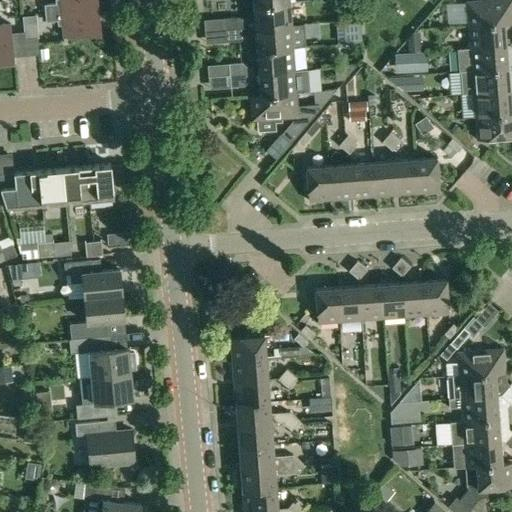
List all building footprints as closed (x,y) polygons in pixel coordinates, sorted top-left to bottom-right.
[(42,4),(43,13),(96,7),(95,0),(53,0),(54,2),(42,4)] [(485,0),(466,2),(468,25),(511,21),(511,7),(511,0),(485,0)] [(254,18),(254,27),(254,28),(290,25),(288,2),(253,5),(254,18)] [(96,7),(43,13),(44,21),(54,21),(55,25),(60,25),(61,37),(99,33),(96,7)] [(238,17),(225,18),(226,30),(228,29),(233,35),(245,22),(251,28),(254,27),(254,18),(241,19),(238,17)] [(511,21),(468,25),(469,47),(505,45),(503,23),(511,21)] [(228,29),(226,30),(227,41),(240,40),(251,28),(245,22),(233,35),(228,29)] [(303,23),(290,25),(254,28),(256,49),(292,47),(305,46),(303,23)] [(360,23),(344,25),(345,42),(362,41),(360,23)] [(0,63),(14,62),(13,57),(39,54),(36,31),(11,34),(10,24),(0,25),(0,63)] [(413,31),(407,38),(408,51),(420,50),(419,31),(413,31)] [(505,45),(469,47),(457,48),(459,71),(471,70),(507,67),(505,45)] [(256,49),(258,73),(294,70),(292,47),(256,49)] [(404,69),(404,55),(395,56),(395,70),(404,69)] [(242,62),(228,63),(229,75),(231,75),(237,81),(248,68),(242,62)] [(344,71),(348,75),(357,65),(356,65),(343,66),(344,71)] [(471,70),(473,93),(509,90),(507,67),(471,70)] [(231,75),(229,75),(230,87),(243,85),(254,73),(248,68),(237,81),(231,75)] [(294,70),(258,73),(260,95),(250,95),(250,97),(296,93),(294,70)] [(415,78),(397,79),(397,81),(405,88),(415,87),(415,78)] [(296,93),(250,97),(251,120),(292,117),(292,122),(281,135),(290,143),(335,90),(313,91),(314,105),(297,106),(296,93)] [(509,90),(473,93),(475,116),(485,115),(511,112),(510,112),(509,90)] [(366,102),(348,104),(348,112),(365,111),(367,111),(366,102)] [(365,111),(348,112),(349,121),(365,120),(365,111)] [(511,112),(485,115),(475,116),(477,139),(511,135),(511,112)] [(422,134),(432,127),(426,117),(415,123),(422,134)] [(314,121),(305,131),(310,135),(319,125),(314,121)] [(452,132),(468,145),(472,140),(457,126),(452,132)] [(305,131),(297,141),(302,145),(310,135),(305,131)] [(390,131),(386,136),(396,145),(400,140),(390,131)] [(343,140),(353,148),(357,143),(347,135),(343,140)] [(381,141),(392,150),(396,145),(386,136),(381,141)] [(461,146),(451,138),(447,142),(458,150),(461,146)] [(338,145),(348,153),(353,148),(343,140),(338,145)] [(9,153),(0,154),(0,186),(7,210),(39,207),(36,171),(11,173),(9,153)] [(436,157),(414,159),(416,192),(438,191),(436,157)] [(414,159),(392,160),(395,194),(416,192),(414,159)] [(392,160),(371,162),(374,195),(395,194),(392,160)] [(371,162),(350,163),(352,197),(374,195),(371,162)] [(107,164),(83,166),(86,203),(112,201),(110,184),(125,182),(123,163),(107,165),(107,164)] [(350,163),(328,165),(330,199),(352,197),(350,163)] [(330,199),(328,165),(306,167),(309,200),(330,199)] [(83,166),(60,169),(63,205),(86,203),(83,166)] [(63,205),(60,169),(36,171),(39,207),(63,205)] [(130,232),(120,233),(121,244),(131,243),(130,232)] [(25,246),(20,246),(23,259),(39,257),(37,243),(43,242),(45,242),(44,233),(35,234),(35,236),(24,238),(25,246)] [(101,240),(90,242),(92,256),(102,255),(101,240)] [(45,242),(43,242),(44,256),(55,255),(53,241),(45,242)] [(400,257),(396,262),(406,271),(410,266),(400,257)] [(70,283),(81,282),(82,297),(121,293),(119,269),(91,272),(90,259),(62,262),(63,274),(70,274),(70,283)] [(356,260),(352,265),(362,274),(366,269),(356,260)] [(402,276),(406,271),(396,262),(391,267),(402,276)] [(362,274),(352,265),(348,270),(358,279),(362,274)] [(29,267),(16,269),(17,280),(31,278),(29,267)] [(445,279),(424,281),(426,314),(448,312),(445,279)] [(424,281),(402,282),(404,315),(426,314),(424,281)] [(402,282),(380,284),(383,317),(404,315),(402,282)] [(380,284),(359,285),(361,319),(383,317),(380,284)] [(337,287),(340,321),(361,319),(359,285),(337,287)] [(340,321),(337,287),(315,289),(318,322),(340,321)] [(85,322),(69,324),(71,339),(97,336),(100,336),(107,335),(105,320),(124,318),(121,293),(82,297),(85,322)] [(225,306),(231,313),(242,305),(236,297),(225,306)] [(444,333),(448,337),(457,327),(452,323),(444,333)] [(300,330),(310,338),(314,333),(304,324),(300,330)] [(450,343),(456,348),(469,332),(463,327),(450,343)] [(24,328),(15,331),(18,343),(27,341),(24,328)] [(293,337),(301,344),(303,346),(304,345),(307,341),(297,333),(293,337)] [(71,339),(68,339),(69,353),(88,352),(90,377),(129,373),(126,348),(109,350),(107,335),(100,336),(97,336),(71,339)] [(230,339),(232,360),(265,358),(264,336),(230,339)] [(299,346),(279,347),(280,355),(300,354),(299,346)] [(456,352),(458,376),(494,373),(505,372),(503,348),(456,352)] [(232,360),(234,382),(267,379),(265,358),(232,360)] [(11,366),(0,366),(0,383),(13,381),(11,366)] [(283,383),(291,373),(286,368),(278,378),(283,383)] [(92,403),(74,404),(75,418),(117,414),(115,401),(132,399),(129,373),(90,377),(92,403)] [(283,383),(288,387),(296,377),(291,373),(283,383)] [(400,391),(399,373),(388,374),(389,385),(389,392),(400,391)] [(458,376),(447,377),(448,399),(496,395),(494,373),(458,376)] [(234,382),(235,404),(269,401),(267,379),(234,382)] [(511,383),(500,395),(507,400),(511,394),(511,383)] [(390,404),(389,392),(389,385),(370,387),(370,389),(389,406),(390,404)] [(405,402),(407,402),(417,401),(413,387),(402,399),(405,402)] [(496,395),(448,399),(449,406),(461,406),(462,421),(507,418),(507,406),(509,402),(507,400),(500,395),(496,395)] [(31,409),(35,405),(34,399),(30,396),(24,396),(21,401),(21,406),(26,410),(31,409)] [(237,425),(270,422),(282,422),(289,411),(270,412),(269,401),(235,404),(237,425)] [(394,409),(395,424),(408,423),(407,408),(394,409)] [(286,426),(294,416),(289,411),(282,422),(286,426)] [(299,420),(294,416),(286,426),(291,429),(299,420)] [(462,421),(450,422),(452,445),(500,441),(504,441),(510,447),(511,446),(511,444),(511,431),(511,432),(508,428),(507,418),(462,421)] [(96,421),(73,423),(74,435),(85,434),(88,466),(134,462),(130,429),(115,431),(114,419),(96,421)] [(270,422),(237,425),(239,447),(272,444),(270,422)] [(54,430),(47,423),(40,431),(47,438),(54,430)] [(25,425),(23,441),(35,442),(37,426),(25,425)] [(410,425),(390,427),(391,445),(412,443),(410,425)] [(500,441),(452,445),(454,468),(466,467),(502,464),(500,441)] [(272,444),(239,447),(240,468),(274,465),(284,464),(289,468),(298,459),(293,454),(273,456),(272,444)] [(393,450),(394,458),(399,463),(410,462),(409,449),(393,450)] [(302,463),(298,459),(289,468),(294,473),(302,463)] [(330,463),(320,464),(321,482),(337,481),(336,466),(330,463)] [(456,496),(447,506),(455,511),(473,511),(470,509),(479,497),(487,497),(486,487),(511,485),(511,467),(511,463),(502,464),(466,467),(467,493),(460,500),(456,496)] [(274,465),(275,474),(294,473),(289,468),(284,464),(274,465)] [(240,468),(242,490),(276,487),(275,474),(274,465),(240,468)] [(45,481),(44,483),(44,484),(44,485),(44,487),(44,488),(45,489),(46,490),(47,491),(49,492),(50,492),(52,492),(53,492),(54,491),(55,490),(56,489),(57,488),(57,486),(57,485),(57,483),(56,482),(55,481),(54,480),(53,479),(52,479),(50,479),(49,479),(47,479),(46,480),(45,481)] [(83,483),(81,498),(85,498),(83,511),(138,511),(139,504),(123,502),(124,487),(83,483)] [(384,483),(373,495),(384,504),(394,491),(384,483)] [(242,490),(244,511),(277,509),(277,508),(276,487),(242,490)] [(288,507),(292,511),(301,502),(296,497),(288,507)] [(446,511),(434,501),(424,511),(446,511)] [(300,511),(306,506),(301,502),(292,511),(300,511)]
